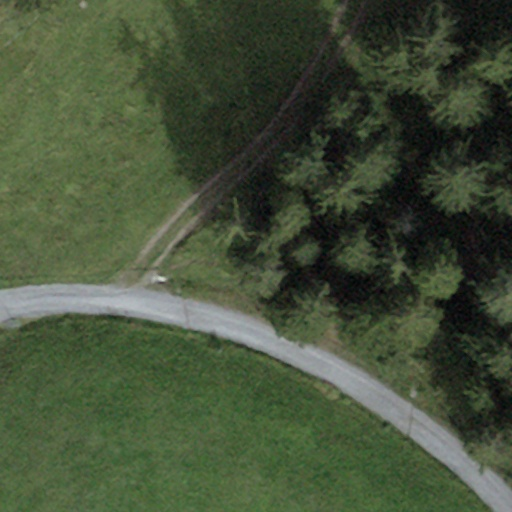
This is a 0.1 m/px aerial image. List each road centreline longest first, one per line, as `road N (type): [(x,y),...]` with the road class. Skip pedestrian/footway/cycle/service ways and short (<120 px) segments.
road 1 (track): [(0,304),(131,301),(305,353),(412,420),(507,511)]
road 2 (track): [(131,301),(164,242),(335,45),(357,0)]
